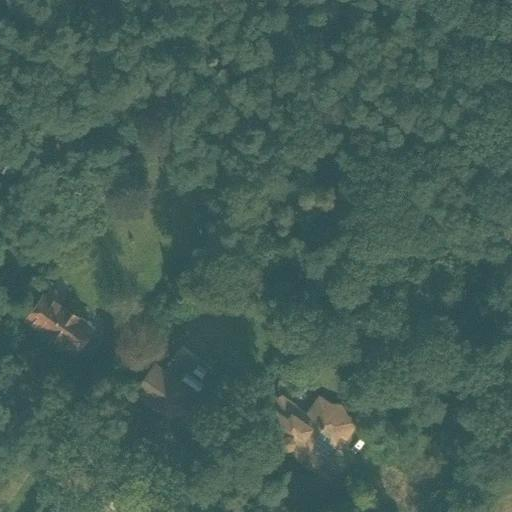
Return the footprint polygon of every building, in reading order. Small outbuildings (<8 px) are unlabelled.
[(26,321),(90,359),(113,321),(49,282),(26,321)] [(136,393),(194,431),(219,393),(160,355),(136,393)] [(254,424),(316,466),(336,437),(347,444),(364,420),(320,390),(308,408),(279,388),(254,424)] [(399,511),(413,511),(425,495),(387,470),(372,494),(399,511)] [(511,511),(511,495),(510,494),(498,511),(511,511)]
